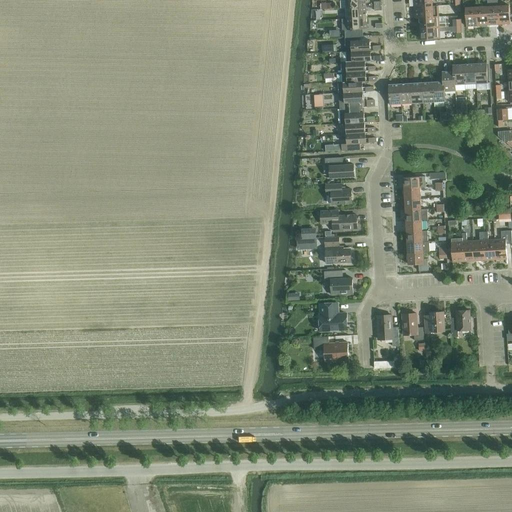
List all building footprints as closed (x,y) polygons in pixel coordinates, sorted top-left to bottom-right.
[(366,0),(346,0),(347,9),(367,8),(366,0)] [(509,5),(498,6),(499,25),(511,24),(509,5)] [(415,19),(420,19),(420,18),(434,17),(439,17),(438,6),(433,6),(433,7),(415,8),(415,19)] [(498,6),(488,7),(489,26),(499,25),(498,6)] [(467,27),(478,26),(477,7),(466,8),(467,27)] [(488,7),(477,7),(478,26),(489,26),(488,7)] [(367,8),(347,9),(347,19),(367,18),(367,8)] [(434,17),(420,18),(420,19),(421,29),(447,28),(446,24),(446,16),(439,17),(434,17)] [(346,38),(360,37),(360,36),(364,36),(363,29),(368,29),(367,18),(347,19),(342,19),(342,30),(345,30),(346,38)] [(447,31),(447,28),(421,29),(421,40),(440,39),(440,32),(447,31)] [(352,46),(352,52),(371,51),(370,40),(360,41),(360,37),(346,38),(346,47),(352,46)] [(346,52),(347,62),(365,61),(371,61),(371,51),(352,52),(346,52)] [(342,62),(342,73),(366,71),(365,61),(347,62),(342,62)] [(476,65),(464,66),(465,85),(477,84),(476,65)] [(486,65),(476,65),(477,84),(487,84),(486,65)] [(453,66),(454,72),(454,85),(455,86),(465,85),(464,66),(453,66)] [(342,73),(343,83),(363,81),(363,82),(367,82),(366,71),(342,73)] [(443,73),(444,83),(444,92),(456,91),(455,86),(454,85),(454,72),(443,73)] [(338,83),(339,94),(363,92),(363,82),(363,81),(343,83),(338,83)] [(424,103),(434,103),(433,83),(423,84),(424,103)] [(445,102),(444,92),(444,83),(433,83),(434,103),(445,102)] [(413,104),(424,103),(423,84),(412,85),(413,104)] [(402,105),(413,104),(412,85),(400,86),(402,105)] [(391,106),(402,105),(400,86),(389,86),(391,106)] [(326,87),(316,87),(316,100),(326,100),(326,87)] [(340,109),(364,108),(374,107),(374,100),(367,101),(367,98),(364,98),(363,92),(339,94),(340,109)] [(461,109),(457,109),(457,116),(467,115),(467,106),(466,100),(461,100),(461,109)] [(341,124),(347,124),(365,123),(364,108),(340,109),(341,124)] [(347,124),(347,134),(366,133),(365,123),(347,124)] [(360,150),(360,143),(376,142),(376,138),(366,138),(366,133),(347,134),(348,144),(342,144),(341,143),(327,144),(327,152),(342,151),(360,150)] [(505,136),(501,139),(506,144),(510,140),(505,136)] [(325,166),(330,166),(331,178),(355,177),(354,166),(354,165),(339,165),(339,158),(325,158),(325,166)] [(404,178),(404,189),(420,188),(426,188),(426,177),(404,178)] [(332,205),(352,203),(352,194),(351,189),(342,189),(341,183),(326,184),(326,194),(331,194),(332,205)] [(421,199),(420,188),(404,189),(405,200),(421,199)] [(421,210),(421,199),(405,200),(406,211),(421,210)] [(421,210),(406,211),(406,221),(422,220),(428,220),(427,209),(421,210)] [(343,230),(357,229),(357,215),(349,215),(338,216),(338,210),(321,211),(322,224),(333,224),(334,232),(343,231),(343,230)] [(423,231),(422,220),(406,221),(407,232),(423,231)] [(316,228),(301,229),(302,239),(307,239),(314,238),(317,238),(316,228)] [(423,231),(407,232),(407,243),(428,242),(427,231),(423,231)] [(502,239),(495,240),(496,260),(507,259),(506,244),(511,243),(511,234),(511,231),(501,231),(502,239)] [(480,241),(473,241),(475,261),(485,261),(484,232),(479,232),(480,241)] [(488,232),(484,232),(485,261),(496,260),(495,240),(489,240),(488,232)] [(462,233),(462,238),(464,262),(475,261),(473,241),(467,241),(466,233),(462,233)] [(339,237),(325,238),(325,244),(326,257),(326,260),(333,259),(333,264),(351,263),(350,249),(339,249),(339,237)] [(301,239),(297,239),(298,249),(318,248),(317,238),(314,238),(307,239),(302,239),(301,239)] [(453,262),(464,262),(462,238),(451,239),(452,242),(453,262)] [(430,253),(430,252),(429,242),(428,242),(407,243),(408,254),(424,253),(430,253)] [(409,265),(419,264),(419,271),(428,271),(428,259),(424,259),(424,253),(408,254),(409,265)] [(332,295),(353,294),(352,280),(352,278),(341,279),(340,271),(324,272),(325,280),(331,280),(332,295)] [(321,331),(347,330),(346,314),(338,314),(338,303),(320,304),(321,315),(320,315),(321,331)] [(458,331),(471,330),(470,310),(456,311),(457,320),(451,320),(452,337),(458,337),(458,331)] [(432,332),(445,331),(444,312),(430,313),(430,315),(424,316),(425,333),(432,333),(432,332)] [(414,341),(424,340),(424,333),(423,327),(417,328),(417,313),(402,314),(404,335),(414,335),(414,341)] [(393,347),(400,346),(399,327),(392,328),(392,315),(390,315),(377,316),(379,340),(392,339),(393,347)] [(325,362),(349,360),(348,345),(348,343),(329,344),(328,337),(313,338),(314,349),(324,349),(325,362)] [(451,364),(451,353),(443,353),(443,364),(451,364)]
